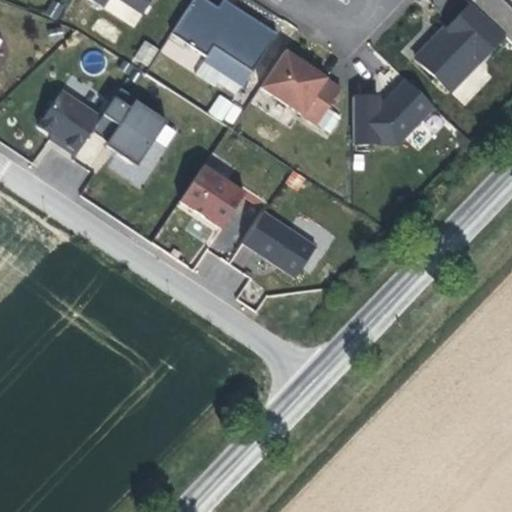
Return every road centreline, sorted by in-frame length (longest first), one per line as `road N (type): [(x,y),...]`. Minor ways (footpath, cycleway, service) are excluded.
road 1 (tertiary): [(0,159),(326,376)]
road 2 (secondary): [(326,376),(511,181)]
road 3 (secondary): [(195,511),(326,376)]
